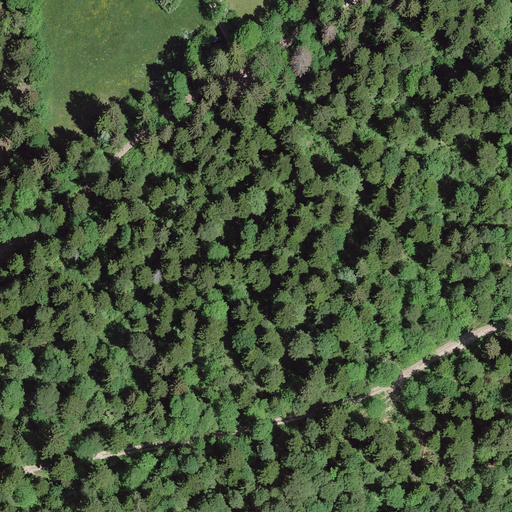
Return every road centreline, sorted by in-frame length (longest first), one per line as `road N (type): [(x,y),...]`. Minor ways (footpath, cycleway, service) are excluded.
road 1 (track): [(0,478),(344,403),(511,320)]
road 2 (track): [(366,0),(180,99),(81,191),(0,251)]
road 3 (track): [(412,373),(326,437),(163,511)]
